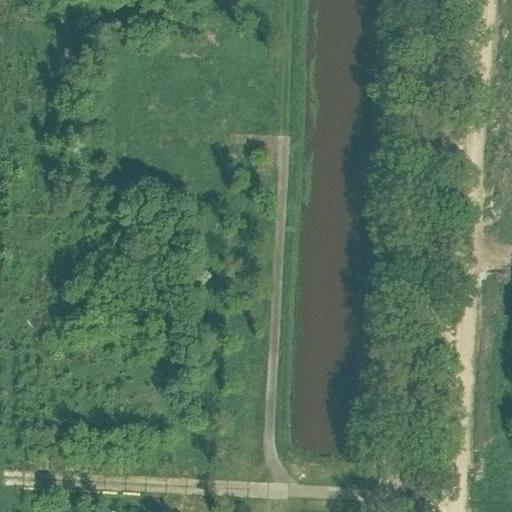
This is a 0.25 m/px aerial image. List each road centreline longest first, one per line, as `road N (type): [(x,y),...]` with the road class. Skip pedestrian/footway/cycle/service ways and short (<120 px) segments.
road 1 (track): [(271,511),(282,489),(267,443),(284,158),(261,137),(241,136),(234,105),(260,42),(261,0)]
road 2 (tertiary): [(404,503),(430,0)]
road 3 (unclassified): [(404,503),(282,489)]
